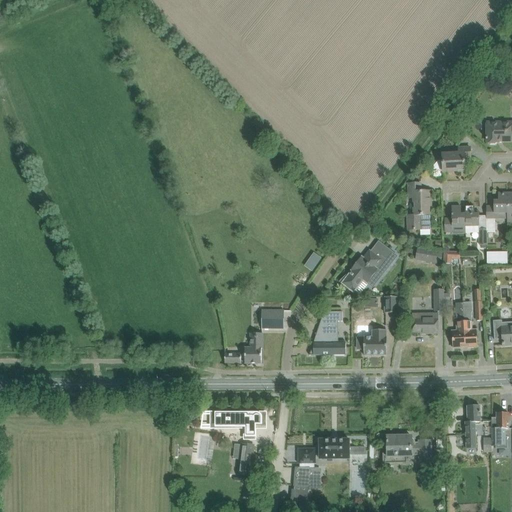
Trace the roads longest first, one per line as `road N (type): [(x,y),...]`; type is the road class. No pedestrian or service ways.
road 1 (tertiary): [(286,385),(0,384)]
road 2 (track): [(347,238),(511,29)]
road 3 (tertiary): [(511,377),(286,385)]
road 4 (residential): [(286,385),(299,309),(347,238)]
road 5 (residential): [(272,511),(286,385)]
